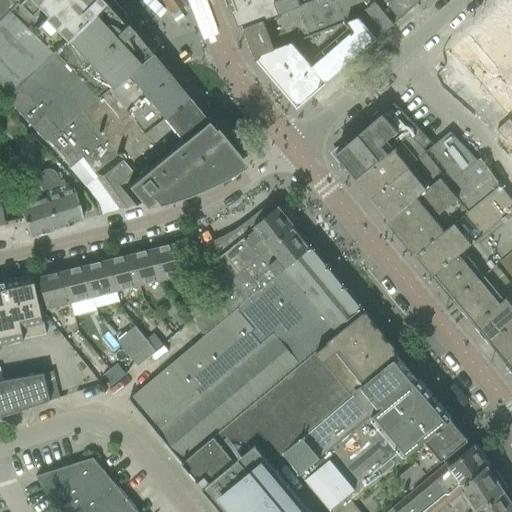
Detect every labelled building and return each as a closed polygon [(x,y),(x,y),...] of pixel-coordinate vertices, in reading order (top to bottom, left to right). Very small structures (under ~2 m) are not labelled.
[(0,17),(0,92),(6,99),(101,1),(99,0),(16,0),(9,7),(0,17)] [(0,0),(0,17),(9,7),(16,0),(0,0)] [(179,0),(161,0),(170,13),(183,5),(179,0)] [(234,0),(245,26),(313,0),(234,0)] [(313,0),(245,26),(256,56),(360,17),(378,38),(394,24),(374,0),(313,0)] [(374,0),(394,24),(421,0),(374,0)] [(511,0),(507,0),(455,47),(501,99),(511,88),(511,0)] [(6,99),(5,100),(21,117),(129,28),(127,25),(126,26),(124,23),(122,24),(105,5),(101,1),(6,99)] [(360,17),(256,56),(297,107),(378,38),(360,17)] [(21,117),(43,141),(80,111),(81,112),(127,74),(126,73),(150,53),(129,28),(21,117)] [(168,75),(165,71),(160,75),(157,72),(160,67),(152,55),(150,53),(126,73),(127,74),(81,112),(80,111),(43,141),(62,161),(168,75)] [(178,88),(168,77),(169,76),(168,75),(62,161),(68,168),(81,158),(93,175),(187,98),(183,93),(177,97),(175,94),(178,88)] [(118,210),(140,203),(124,184),(180,139),(181,140),(205,120),(200,115),(196,118),(194,115),(197,110),(187,98),(93,175),(118,210)] [(343,163),(356,179),(416,129),(393,104),(344,146),(343,163)] [(503,140),(511,131),(511,124),(508,119),(495,130),(503,140)] [(156,204),(162,202),(168,201),(174,199),(184,195),(192,192),(205,186),(213,182),(225,176),(233,171),(240,167),(244,164),(213,127),(212,128),(205,120),(181,140),(180,139),(124,184),(140,203),(143,207),(145,207),(144,206),(152,199),(156,204)] [(356,179),(372,198),(372,197),(431,147),(416,129),(356,179)] [(511,131),(499,144),(511,161),(511,131)] [(450,132),(431,147),(372,197),(372,198),(390,219),(446,173),(453,181),(478,161),(450,132)] [(390,219),(418,253),(500,185),(480,158),(478,161),(453,181),(446,173),(390,219)] [(43,194),(55,229),(82,220),(72,188),(69,189),(67,183),(63,185),(61,177),(57,178),(57,175),(56,173),(55,171),(54,170),(53,169),(52,168),(50,167),(48,167),(45,167),(44,167),(43,167),(41,168),(40,169),(32,178),(39,184),(43,194)] [(12,188),(8,192),(16,203),(18,206),(22,219),(23,223),(28,238),(55,229),(43,194),(39,184),(32,178),(31,179),(26,182),(12,188)] [(435,274),(440,269),(511,209),(511,201),(500,185),(418,253),(435,274)] [(199,249),(193,251),(195,256),(206,270),(206,269),(212,275),(218,270),(228,283),(214,294),(230,315),(259,290),(244,270),(294,227),(277,208),(276,207),(275,208),(272,204),(265,210),(249,223),(238,230),(227,237),(215,242),(199,249)] [(511,209),(440,269),(460,294),(511,251),(511,209)] [(311,248),(294,227),(244,270),(259,290),(311,248)] [(178,244),(155,249),(163,280),(164,286),(201,277),(200,272),(185,246),(179,248),(178,244)] [(182,464),(203,446),(316,352),(323,339),(326,338),(361,309),(360,307),(359,308),(343,289),(344,288),(343,287),(342,288),(326,269),(328,268),(326,267),(325,268),(310,249),(311,248),(259,290),(230,315),(205,336),(129,399),(182,464)] [(155,249),(132,255),(139,286),(163,280),(155,249)] [(511,251),(460,294),(482,320),(511,295),(511,251)] [(132,255),(109,261),(117,291),(139,286),(132,255)] [(109,261),(86,266),(93,297),(117,291),(109,261)] [(86,266),(63,272),(70,303),(93,297),(86,266)] [(70,303),(63,272),(40,278),(47,308),(70,303)] [(0,344),(46,334),(33,275),(0,282),(0,344)] [(214,294),(188,315),(192,320),(205,336),(230,315),(214,294)] [(511,295),(482,320),(497,338),(511,325),(511,295)] [(93,297),(70,303),(74,315),(97,309),(93,297)] [(192,320),(188,315),(183,309),(175,315),(185,326),(192,320)] [(270,464),(278,457),(277,457),(399,356),(366,316),(319,355),(316,352),(203,446),(224,471),(255,445),(270,464)] [(147,340),(146,340),(134,325),(116,340),(137,365),(155,350),(147,340)] [(511,325),(497,338),(511,356),(511,325)] [(154,334),(147,340),(155,350),(162,344),(154,334)] [(283,453),(301,475),(418,378),(399,356),(277,457),(278,457),(283,453)] [(118,364),(110,370),(119,381),(126,375),(118,364)] [(110,370),(103,377),(110,386),(111,387),(119,381),(110,370)] [(0,416),(50,401),(44,373),(4,380),(0,380),(0,416)] [(301,475),(317,495),(434,398),(418,378),(301,475)] [(338,511),(351,502),(408,454),(451,419),(434,398),(317,495),(331,511),(338,511)] [(451,419),(408,454),(415,462),(396,480),(406,492),(415,483),(468,439),(451,419)] [(310,511),(270,464),(255,445),(224,471),(203,446),(182,464),(222,511),(310,511)] [(465,485),(488,465),(474,446),(451,464),(448,460),(415,487),(386,511),(438,511),(468,488),(465,485)] [(65,511),(138,511),(93,457),(36,476),(65,511)] [(479,511),(505,491),(488,465),(465,485),(468,488),(438,511),(479,511)] [(511,511),(511,502),(505,491),(479,511),(511,511)] [(359,511),(351,502),(338,511),(359,511)]
